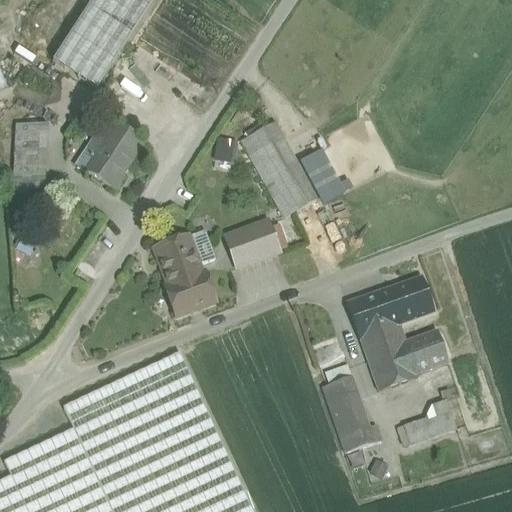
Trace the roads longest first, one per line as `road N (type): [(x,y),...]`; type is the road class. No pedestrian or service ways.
road 1 (unclassified): [(46,372),(88,368),(186,336),(511,216)]
road 2 (unclassified): [(46,372),(292,0)]
